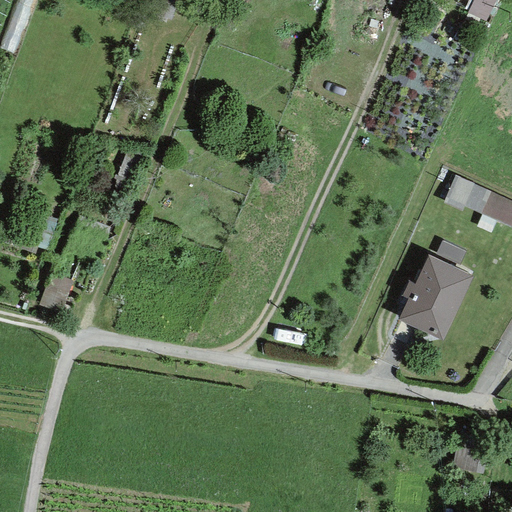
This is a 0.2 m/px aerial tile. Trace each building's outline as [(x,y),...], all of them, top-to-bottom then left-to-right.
[(486,21),(496,0),(473,0),(468,12),(486,21)] [(511,227),(511,202),(473,184),(455,175),(443,203),(461,212),(464,206),(511,227)] [(458,265),(464,252),(441,241),(434,254),(458,265)] [(473,277),(427,255),(414,284),(407,299),(398,320),(442,340),(473,277)] [(414,284),(408,282),(401,296),(407,299),(414,284)]
